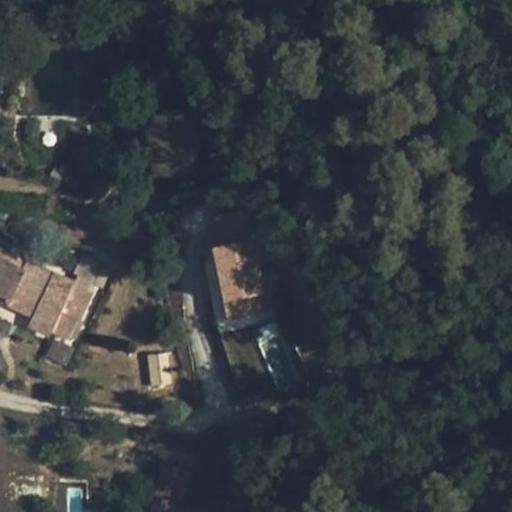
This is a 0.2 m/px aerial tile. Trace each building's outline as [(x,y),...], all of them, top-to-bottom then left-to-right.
[(141,109),(149,109),(148,91),(138,91),(124,101),(120,108),(120,122),(122,138),(129,167),(142,165),(135,126),(138,122),(140,120),(141,109)] [(176,109),(149,109),(141,109),(140,120),(138,122),(135,126),(142,165),(168,163),(177,159),(176,109)] [(261,314),(241,211),(209,217),(215,247),(208,248),(222,321),(261,314)] [(0,247),(0,301),(7,305),(11,297),(36,309),(33,317),(28,327),(50,337),(52,331),(69,339),(70,337),(75,340),(83,323),(79,321),(92,293),(74,285),(75,282),(0,247)] [(108,272),(97,268),(90,282),(96,285),(103,286),(108,272)] [(7,305),(33,317),(36,309),(11,297),(7,305)] [(181,472),(164,466),(153,511),(214,511),(206,509),(184,503),(174,501),(179,481),(181,472)] [(188,484),(179,481),(174,501),(184,503),(188,484)]
